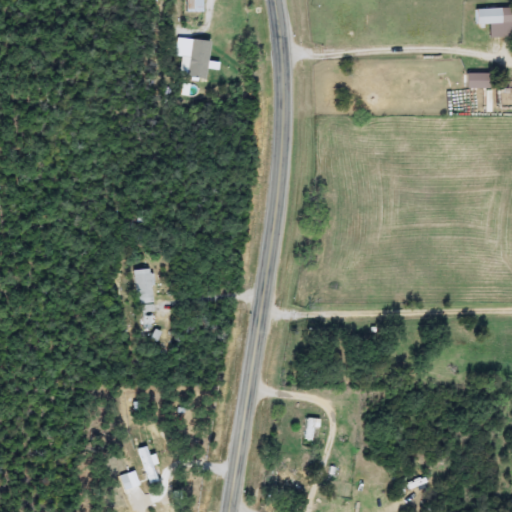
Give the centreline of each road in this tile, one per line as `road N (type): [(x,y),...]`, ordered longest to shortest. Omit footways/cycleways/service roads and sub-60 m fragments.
road 1 (tertiary): [(222,511),(281,147),(275,0)]
road 2 (residential): [(280,55),(440,47),(484,51),(511,65)]
